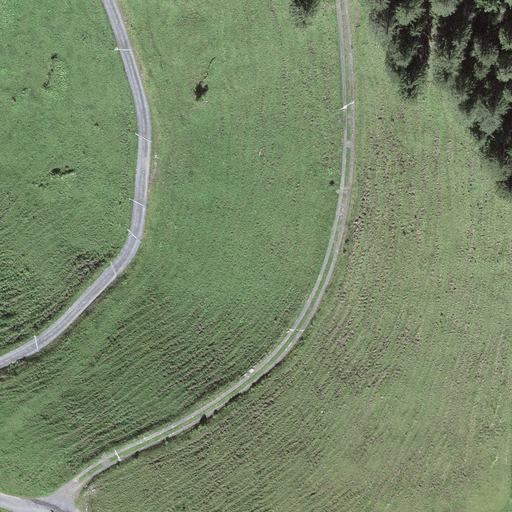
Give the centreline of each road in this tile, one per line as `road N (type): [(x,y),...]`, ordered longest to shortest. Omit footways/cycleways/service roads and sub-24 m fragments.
road 1 (track): [(0,499),(32,507),(198,416),(277,355),(297,329),(330,263),(347,174),(341,0)]
road 2 (track): [(108,0),(144,113),(134,236),(115,269),(65,320),(0,362)]
